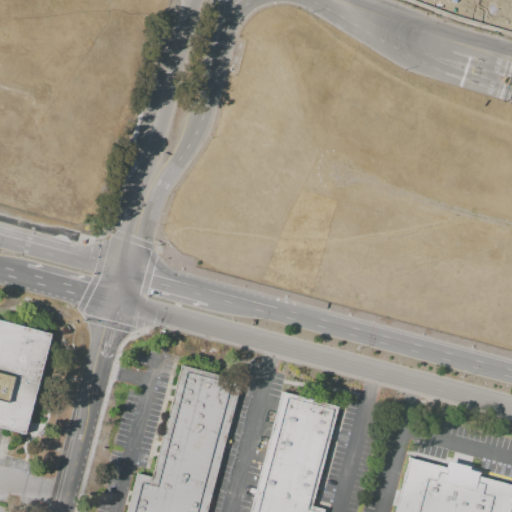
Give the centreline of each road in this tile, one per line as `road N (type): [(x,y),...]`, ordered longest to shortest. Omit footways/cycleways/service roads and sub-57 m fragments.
road 1 (primary): [(110,304),(511,408)]
road 2 (primary): [(511,367),(212,291)]
road 3 (tertiary): [(55,511),(97,355)]
road 4 (primary): [(120,267),(0,234)]
